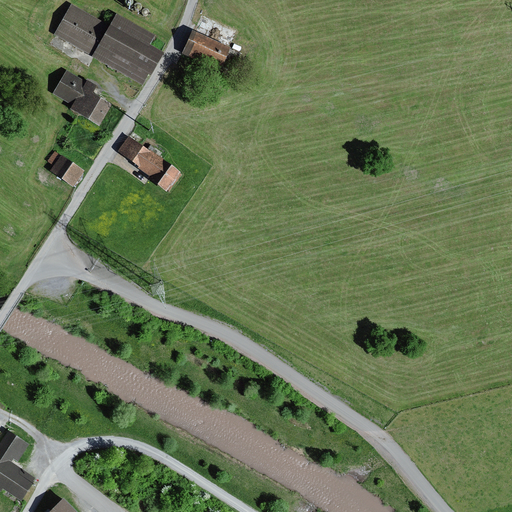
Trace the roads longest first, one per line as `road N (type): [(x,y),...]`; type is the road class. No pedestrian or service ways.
road 1 (track): [(43,249),(227,332),(382,441),(450,511)]
road 2 (unclassified): [(191,0),(169,54),(0,316)]
